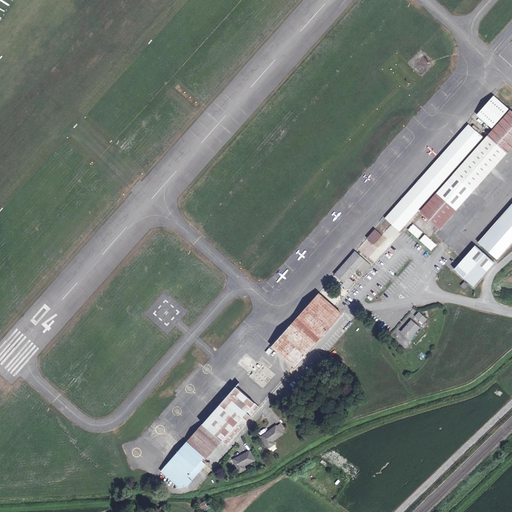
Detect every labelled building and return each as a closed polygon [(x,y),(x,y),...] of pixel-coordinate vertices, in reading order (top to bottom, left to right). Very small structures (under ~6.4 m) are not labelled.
[(510,110),(494,97),(477,116),(492,130),(510,110)] [(511,149),(511,111),(510,110),(492,130),(483,139),(419,211),(440,230),(511,149)] [(456,139),(385,219),(399,232),(419,211),(483,139),(468,125),(456,139)] [(511,203),(478,243),(496,258),(497,260),(511,242),(511,203)] [(413,223),(407,229),(417,238),(423,232),(413,223)] [(374,245),(382,235),(375,229),(367,239),(374,245)] [(437,246),(424,234),(419,240),(432,251),(437,246)] [(484,274),(495,262),(493,261),(475,245),(462,260),(454,269),(473,286),(484,274)] [(339,270),(349,278),(358,268),(364,274),(371,266),(365,260),(355,252),(339,270)] [(354,283),(349,278),(339,270),(335,275),(344,283),(343,284),(348,289),(354,283)] [(480,280),(474,286),(477,288),(483,282),(480,280)] [(270,345),(293,366),(340,314),(317,293),(302,311),(270,345)] [(424,322),(427,319),(419,312),(415,316),(423,323),(424,322)] [(409,339),(419,327),(412,320),(401,332),(409,339)] [(7,334),(0,342),(0,364),(14,377),(17,378),(20,367),(26,360),(25,364),(39,348),(37,346),(36,346),(30,340),(29,341),(27,344),(26,346),(25,345),(22,344),(24,342),(25,336),(18,330),(19,327),(12,335),(7,334)] [(261,363),(250,377),(263,388),(275,375),(261,363)] [(186,441),(206,459),(258,407),(234,386),(186,441)] [(276,426),(281,433),(285,430),(280,424),(276,426)] [(282,434),(281,433),(276,426),(262,437),(270,447),(274,444),(273,441),(282,434)] [(206,459),(186,441),(159,470),(160,471),(180,489),(184,485),(186,487),(206,465),(202,461),(206,459)] [(250,451),(234,460),(240,471),(245,469),(244,466),(254,460),(250,451)]
